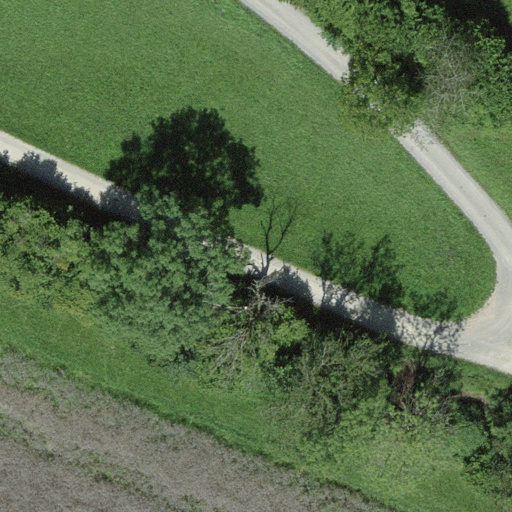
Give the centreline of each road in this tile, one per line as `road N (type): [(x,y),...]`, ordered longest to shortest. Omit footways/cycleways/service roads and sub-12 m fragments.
road 1 (track): [(0,137),(445,343),(511,365)]
road 2 (track): [(511,247),(222,0)]
